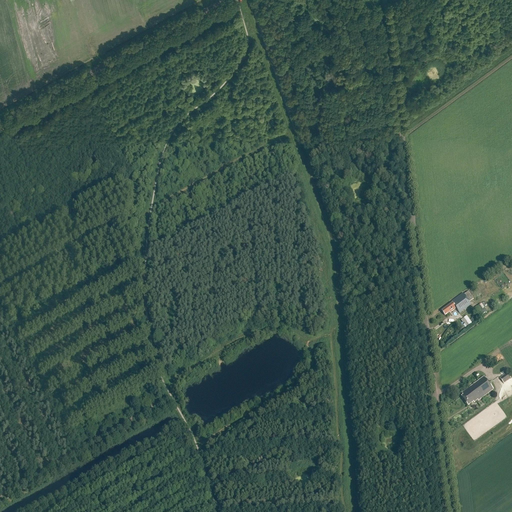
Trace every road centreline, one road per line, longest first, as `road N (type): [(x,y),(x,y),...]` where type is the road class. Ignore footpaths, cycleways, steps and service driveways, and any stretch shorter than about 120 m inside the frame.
road 1 (unclassified): [(451,511),(385,0)]
road 2 (unclassified): [(0,123),(227,0)]
